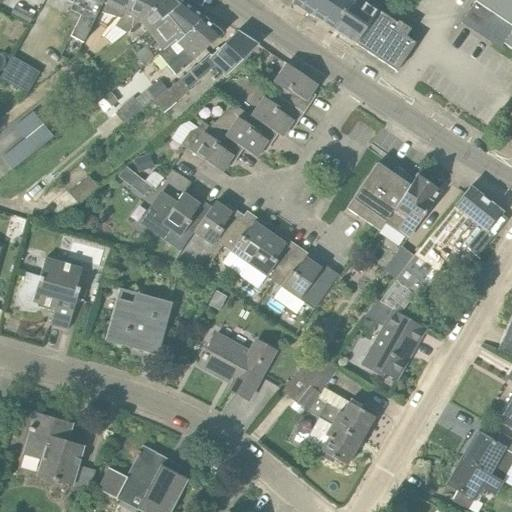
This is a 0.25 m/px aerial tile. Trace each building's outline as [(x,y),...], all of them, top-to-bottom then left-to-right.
[(75,0),(72,5),(70,11),(81,16),(71,37),(82,43),(94,22),(104,0),(75,0)] [(104,0),(94,22),(106,28),(112,17),(120,20),(131,0),(104,0)] [(168,0),(167,0),(131,0),(120,20),(112,17),(106,28),(111,31),(104,38),(113,46),(126,34),(168,0)] [(294,0),(292,3),(332,30),(350,0),(294,0)] [(364,50),(387,17),(379,11),(385,1),(383,0),(350,0),(332,30),(364,50)] [(476,0),(461,24),(462,24),(465,19),(488,35),(510,0),(476,0)] [(511,51),(511,0),(510,0),(488,35),(511,51)] [(172,43),(200,21),(177,6),(155,25),(164,34),(137,55),(143,63),(171,41),(172,43)] [(397,24),(387,17),(364,50),(396,72),(415,44),(409,40),(414,33),(409,31),(410,29),(399,21),(397,24)] [(194,61),(220,34),(200,21),(172,43),(171,41),(143,63),(145,66),(158,55),(175,76),(194,61)] [(226,76),(258,46),(237,32),(210,57),(209,56),(179,81),(157,100),(162,107),(186,87),(189,91),(198,82),(216,66),(226,76)] [(12,83),(23,62),(14,57),(2,78),(12,83)] [(21,88),(33,67),(23,62),(12,83),(21,88)] [(303,115),(310,105),(306,102),(317,86),(286,65),(273,83),(281,89),(276,97),(303,115)] [(33,94),(44,73),(33,67),(21,88),(33,94)] [(167,90),(159,80),(117,112),(126,123),(156,99),(157,100),(179,81),(178,80),(167,90)] [(119,101),(113,93),(105,99),(112,107),(119,101)] [(273,103),(263,97),(249,117),(251,118),(278,135),(282,138),(293,122),(297,124),(303,115),(276,97),(273,103)] [(31,111),(16,124),(25,137),(1,156),(12,170),(53,136),(31,111)] [(251,118),(246,123),(237,118),(225,136),(217,131),(216,133),(243,150),(257,159),(263,149),(267,152),(278,135),(251,118)] [(213,139),(204,132),(196,127),(183,147),(190,152),(222,173),(233,157),(237,159),(243,150),(216,133),(213,139)] [(151,158),(134,163),(141,179),(156,175),(151,158)] [(392,175),(378,165),(347,209),(379,232),(385,224),(410,188),(407,186),(412,180),(397,169),(392,175)] [(79,205),(98,188),(89,177),(69,194),(79,205)] [(440,193),(418,177),(410,188),(385,224),(408,239),(440,193)] [(472,261),(495,234),(494,233),(506,219),(499,214),(501,212),(469,187),(453,207),(453,208),(413,256),(396,280),(422,300),(439,279),(448,262),(461,273),(471,260),(472,261)] [(199,205),(183,194),(161,225),(179,239),(186,229),(193,233),(210,208),(202,202),(199,205)] [(231,215),(215,203),(211,208),(210,208),(193,233),(212,247),(215,242),(221,247),(243,215),(235,210),(231,215)] [(258,219),(248,212),(245,216),(243,215),(221,247),(229,252),(248,265),(269,233),(255,223),(258,219)] [(286,245),(269,233),(248,265),(266,277),(273,283),(297,248),(289,242),(286,245)] [(304,257),(306,254),(297,248),(273,283),(280,287),(299,301),(314,281),(321,269),(304,257)] [(396,280),(413,256),(401,248),(383,270),(396,280)] [(76,287),(82,269),(46,258),(40,277),(26,273),(22,288),(18,293),(16,299),(18,306),(22,311),(29,314),(35,314),(41,311),(53,314),(50,325),(68,330),(79,288),(76,287)] [(314,281),(299,301),(314,311),(328,291),(314,281)] [(174,326),(176,317),(169,315),(173,303),(120,289),(106,342),(128,348),(130,341),(159,349),(166,324),(174,326)] [(397,379),(425,329),(393,311),(362,365),(382,376),(384,372),(397,379)] [(511,314),(497,351),(511,357),(511,314)] [(248,350),(217,333),(198,366),(232,385),(229,391),(248,400),(275,350),(255,339),(248,350)] [(306,362),(314,351),(307,345),(298,356),(306,362)] [(315,350),(314,351),(306,362),(320,374),(329,363),(315,350)] [(310,386),(320,374),(306,362),(282,393),(295,403),(307,411),(360,442),(375,418),(360,409),(362,406),(352,400),(349,403),(348,402),(341,412),(317,399),(321,395),(310,386)] [(511,427),(511,372),(508,379),(511,380),(511,397),(499,420),(511,427)] [(360,442),(307,411),(295,403),(306,412),(307,412),(321,420),(307,444),(320,451),(322,453),(320,457),(332,464),(335,460),(346,466),(360,442)] [(71,486),(83,446),(61,440),(66,422),(35,413),(24,455),(40,460),(36,476),(71,486)] [(511,453),(506,449),(477,433),(462,461),(501,482),(511,463),(511,453)] [(171,511),(188,478),(161,465),(165,458),(142,446),(126,477),(108,468),(97,490),(115,499),(137,510),(137,511),(139,511),(171,511)] [(494,495),(501,482),(462,461),(448,485),(456,490),(449,501),(466,511),(473,500),(475,502),(483,488),(494,495)]
